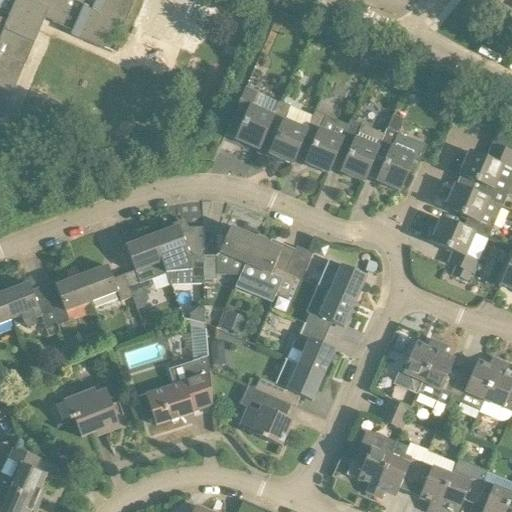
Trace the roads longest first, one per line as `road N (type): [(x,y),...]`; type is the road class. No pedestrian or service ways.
road 1 (residential): [(0,252),(171,189),(218,184),(343,228),(389,233)]
road 2 (residential): [(299,504),(401,293)]
road 3 (residential): [(113,511),(183,478),(224,477),(299,504)]
